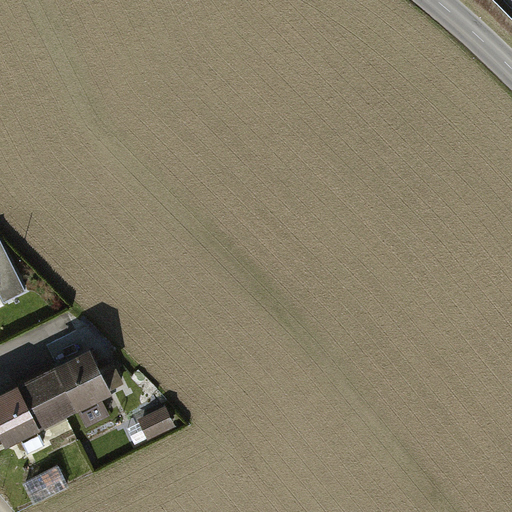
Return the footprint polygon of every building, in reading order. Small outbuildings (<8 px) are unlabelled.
[(0,305),(25,293),(0,242),(0,305)] [(101,367),(91,347),(41,371),(62,415),(77,408),(86,426),(108,416),(99,397),(121,387),(109,363),(101,367)] [(41,371),(0,390),(0,438),(6,451),(21,444),(27,457),(43,449),(33,430),(62,415),(41,371)] [(174,432),(163,409),(138,422),(150,445),(174,432)] [(65,465),(20,485),(30,507),(94,478),(86,461),(67,470),(65,465)]
